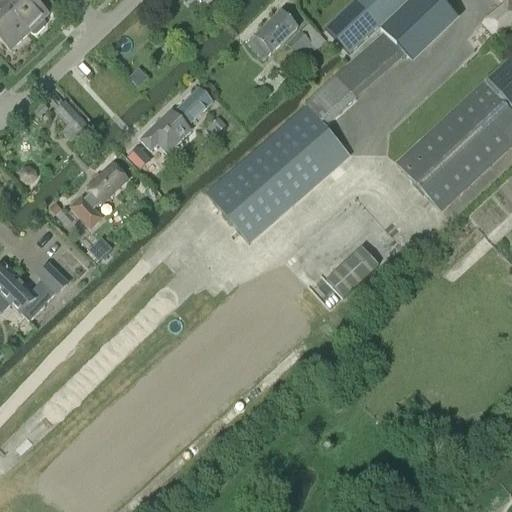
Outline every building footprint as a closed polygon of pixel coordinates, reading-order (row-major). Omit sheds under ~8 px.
[(6,0),(3,0),(0,3),(0,5),(29,36),(32,39),(36,39),(46,30),(46,26),(43,23),(47,18),(29,0),(10,0),(8,2),(6,0)] [(376,0),(357,0),(324,32),(348,58),(392,16),(376,0)] [(413,65),(461,21),(441,0),(412,0),(380,30),(413,65)] [(511,5),(507,0),(506,0),(479,25),(495,42),(511,26),(511,5)] [(29,36),(0,5),(0,41),(11,53),(29,36)] [(272,56),(296,33),(280,16),(257,40),(247,49),(262,64),(271,56),(272,56)] [(299,34),(286,47),(304,64),(315,52),(317,54),(326,44),(308,27),(300,35),(299,34)] [(305,112),(205,199),(247,247),(328,176),(335,183),(344,175),(338,168),(348,159),(323,130),(404,59),(384,38),(303,109),(305,112)] [(138,72),(128,81),(137,91),(147,82),(138,72)] [(438,216),(511,148),(511,120),(483,89),(395,169),(438,216)] [(211,107),(198,92),(172,116),(170,114),(140,142),(149,153),(155,148),(165,157),(189,134),(185,130),(211,107)] [(90,131),(67,106),(56,116),(67,128),(61,134),(73,147),(90,131)] [(37,111),(32,115),(35,118),(37,121),(42,117),(46,112),(44,109),(41,107),(37,111)] [(226,129),(219,121),(205,133),(213,142),(226,129)] [(87,192),(85,193),(89,198),(85,202),(82,199),(69,211),(90,235),(104,223),(94,212),(100,207),(127,184),(112,168),(87,191),(87,192)] [(52,207),(46,213),(53,220),(60,215),(52,207)] [(98,244),(88,254),(98,264),(112,251),(105,244),(98,244)] [(341,303),(378,270),(361,251),(325,285),(341,303)] [(3,270),(0,273),(0,309),(6,315),(12,309),(30,327),(46,311),(45,310),(55,300),(56,301),(69,289),(50,270),(38,282),(43,287),(31,298),(3,270)] [(127,409),(152,433),(195,390),(189,384),(178,394),(172,387),(166,393),(159,386),(157,389),(152,385),(127,409)]
